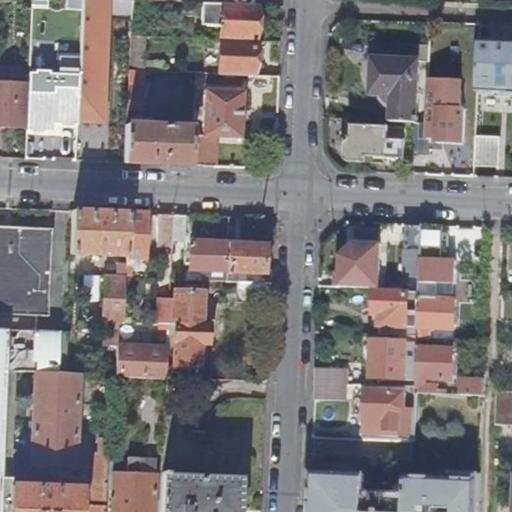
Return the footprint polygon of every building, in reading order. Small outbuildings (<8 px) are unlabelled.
[(131,20),(132,1),(112,0),(81,0),(79,75),(77,121),(101,122),(106,19),(131,20)] [(255,41),(256,6),(202,4),(201,25),(216,26),(216,28),(220,28),(220,40),(255,41)] [(253,77),(255,41),(220,40),(220,44),(213,44),(213,50),(219,50),(218,75),(253,77)] [(511,41),(481,41),(479,93),(511,94),(511,41)] [(394,107),(394,122),(415,123),(418,123),(419,82),(415,82),(416,61),(429,61),(430,45),(398,43),(397,59),(374,58),(372,94),(382,95),(382,99),(389,107),(394,107)] [(142,111),(144,72),(129,71),(127,110),(133,111),(142,111)] [(28,84),(26,130),(26,132),(46,133),(46,126),(77,127),(77,121),(79,75),(28,73),(28,84)] [(268,90),(269,78),(253,77),(253,90),(268,90)] [(28,84),(0,83),(0,128),(26,130),(28,84)] [(441,83),(429,83),(427,123),(427,133),(437,133),(436,144),(464,145),(466,103),(448,102),(448,109),(440,108),(441,83)] [(191,135),(190,167),(214,168),(215,137),(240,138),(242,93),(204,91),(203,136),(191,135)] [(132,126),(127,126),(125,164),(190,167),(191,135),(191,128),(132,126)] [(367,158),(406,160),(407,142),(389,141),(389,127),(354,126),(353,140),(347,140),(346,157),(347,159),(349,162),(352,163),(367,164),(367,158)] [(483,128),(477,128),(476,167),(499,168),(501,139),(483,138),(483,128)] [(128,214),(73,212),(71,255),(126,257),(128,214)] [(148,215),(128,214),(126,257),(126,266),(132,266),(132,258),(142,258),(146,258),(148,215)] [(171,242),(172,216),(159,215),(157,247),(171,248),(171,242)] [(184,242),(185,217),(172,216),(171,242),(184,242)] [(423,252),(424,226),(408,225),(407,252),(423,252)] [(446,227),(424,226),(423,252),(423,261),(445,262),(446,227)] [(50,230),(30,229),(0,228),(0,316),(48,318),(50,244),(50,230)] [(201,272),(200,282),(226,283),(227,244),(190,243),(189,272),(201,272)] [(226,283),(236,283),(270,284),(271,270),(265,269),(265,245),(227,244),(226,283)] [(341,288),(382,290),(384,245),(356,244),(342,261),(341,288)] [(132,258),(132,266),(137,266),(142,263),(142,258),(132,258)] [(445,262),(423,261),(420,339),(433,339),(434,330),(456,331),(457,301),(456,301),(457,285),(458,285),(459,262),(445,262)] [(104,346),(117,347),(118,330),(118,324),(123,324),(126,266),(106,265),(104,323),(105,323),(104,346)] [(236,303),(269,304),(270,284),(236,283),(236,303)] [(175,292),(175,299),(169,299),(168,324),(176,324),(175,346),(175,367),(200,368),(200,345),(209,339),(210,330),(204,325),(201,325),(202,293),(175,292)] [(159,324),(168,324),(169,299),(160,299),(159,324)] [(175,346),(176,324),(168,324),(167,346),(175,346)] [(0,371),(16,373),(36,373),(67,374),(68,336),(20,333),(17,335),(15,337),(15,347),(7,347),(7,339),(5,335),(1,332),(0,332),(0,371)] [(403,380),(403,386),(418,387),(418,374),(408,373),(409,344),(376,342),(374,379),(403,380)] [(167,349),(117,347),(116,376),(166,378),(167,349)] [(455,350),(419,348),(418,374),(418,387),(417,394),(437,394),(440,394),(440,384),(427,384),(427,379),(454,380),(455,350)] [(348,370),(318,369),(317,384),(348,385),(348,370)] [(0,511),(9,511),(11,487),(11,477),(12,451),(14,417),(14,404),(16,373),(0,371),(0,511)] [(75,467),(79,375),(67,374),(36,373),(32,465),(75,467)] [(462,395),(467,395),(485,396),(486,380),(463,379),(462,395)] [(347,401),(348,385),(317,384),(317,400),(347,401)] [(368,392),(367,438),(415,440),(417,409),(406,409),(407,394),(368,392)] [(511,425),(511,392),(498,392),(497,425),(511,425)] [(26,404),(14,404),(14,417),(25,417),(26,404)] [(89,511),(105,511),(109,439),(100,439),(99,454),(94,454),(92,506),(90,506),(89,511)] [(23,451),(12,451),(11,477),(22,478),(23,451)] [(154,511),(156,476),(139,475),(139,459),(127,458),(127,475),(113,475),(111,511),(154,511)] [(157,459),(139,459),(139,475),(156,476),(157,459)] [(167,473),(163,473),(161,511),(240,511),(242,479),(167,476),(167,473)] [(367,475),(314,473),(312,511),(480,511),(482,475),(455,474),(455,479),(414,477),(408,479),(407,495),(367,494),(367,475)] [(83,511),(84,490),(11,487),(9,511),(83,511)]
